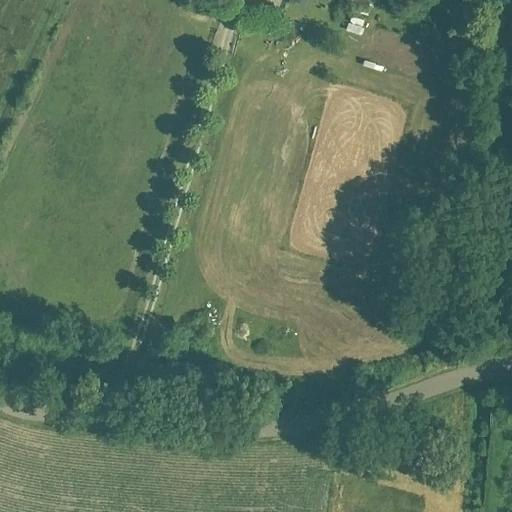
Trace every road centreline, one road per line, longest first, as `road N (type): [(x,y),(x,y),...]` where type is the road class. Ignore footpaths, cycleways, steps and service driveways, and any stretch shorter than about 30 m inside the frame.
road 1 (residential): [(511,374),(248,415),(44,417),(0,404)]
road 2 (track): [(103,417),(125,384),(241,0)]
